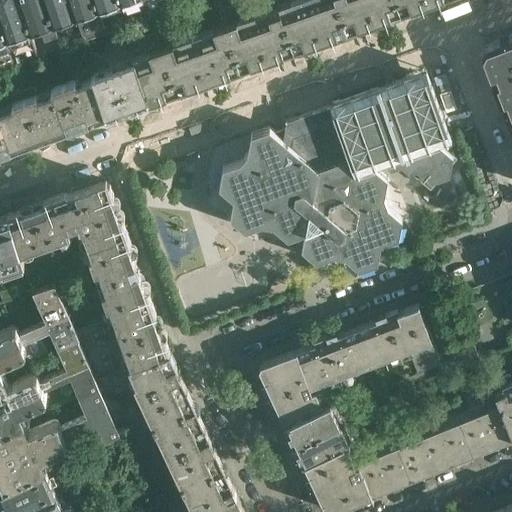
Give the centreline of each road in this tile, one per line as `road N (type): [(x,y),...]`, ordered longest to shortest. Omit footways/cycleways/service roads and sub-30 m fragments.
road 1 (residential): [(511,238),(204,356),(280,511)]
road 2 (residential): [(0,189),(447,27)]
road 3 (residential): [(511,198),(447,27)]
road 4 (residential): [(398,511),(511,468)]
